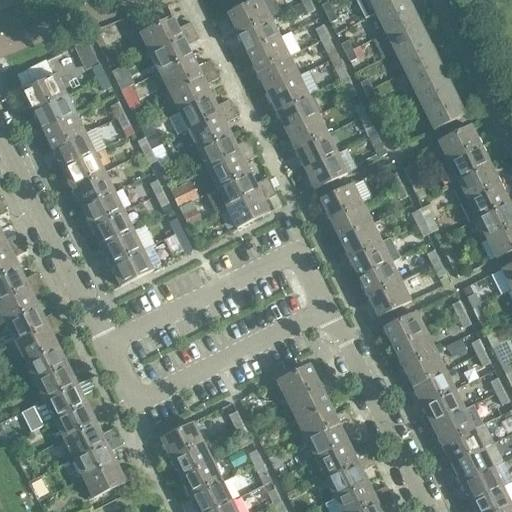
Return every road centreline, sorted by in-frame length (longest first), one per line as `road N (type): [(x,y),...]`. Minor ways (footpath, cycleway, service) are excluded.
road 1 (residential): [(132,405),(0,137)]
road 2 (residential): [(428,511),(298,249)]
